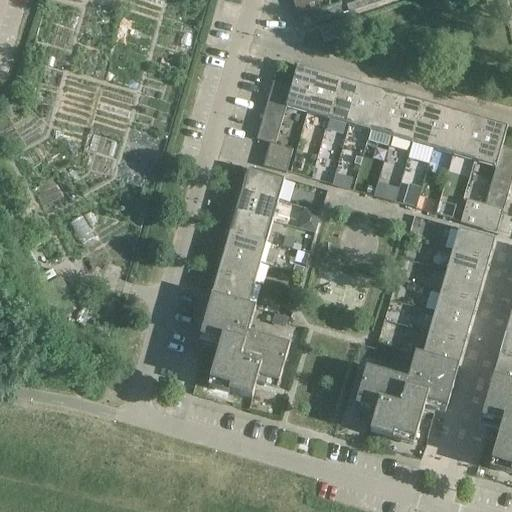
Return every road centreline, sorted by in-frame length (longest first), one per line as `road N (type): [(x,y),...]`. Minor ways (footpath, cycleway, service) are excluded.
road 1 (residential): [(165,298),(138,420),(456,511)]
road 2 (residential): [(249,0),(165,298)]
